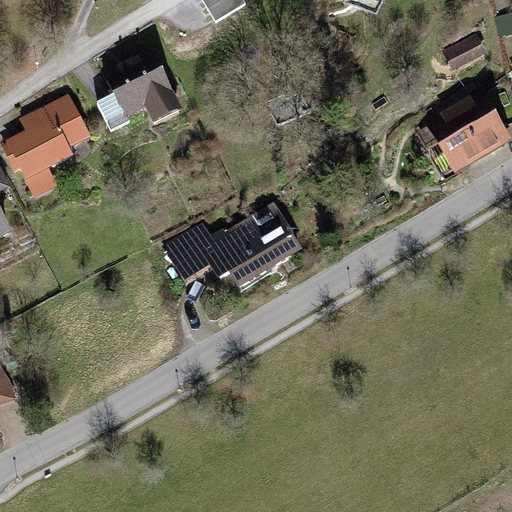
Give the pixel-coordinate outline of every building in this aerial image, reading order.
[(246,0),(204,0),(221,28),(252,10),(246,0)] [(358,0),(387,10),(396,0),(358,0)] [(480,35),(445,53),(457,78),(493,59),(480,35)] [(119,99),(104,107),(116,131),(156,111),(164,127),(192,113),(158,50),(107,77),(119,99)] [(29,132),(10,142),(30,183),(77,159),(72,151),(94,140),(72,96),(24,120),(29,132)] [(480,96),(421,130),(453,185),(511,151),(480,96)] [(0,201),(16,193),(0,163),(0,201)] [(209,221),(167,247),(189,283),(214,268),(223,284),(237,275),(246,290),(307,254),(278,205),(221,240),(209,221)] [(0,208),(0,240),(13,233),(0,208)] [(0,361),(0,403),(14,399),(2,361),(0,361)]
